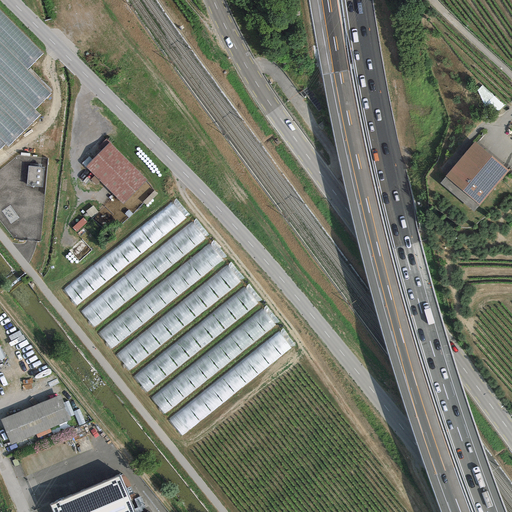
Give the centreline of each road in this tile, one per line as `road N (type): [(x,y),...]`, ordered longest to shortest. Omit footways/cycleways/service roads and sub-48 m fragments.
road 1 (tertiary): [(469,511),(257,252),(10,0)]
road 2 (primary): [(511,437),(268,102),(213,0)]
road 3 (motorway): [(489,511),(405,244),(356,0)]
road 4 (motorway): [(325,0),(380,268),(457,511)]
